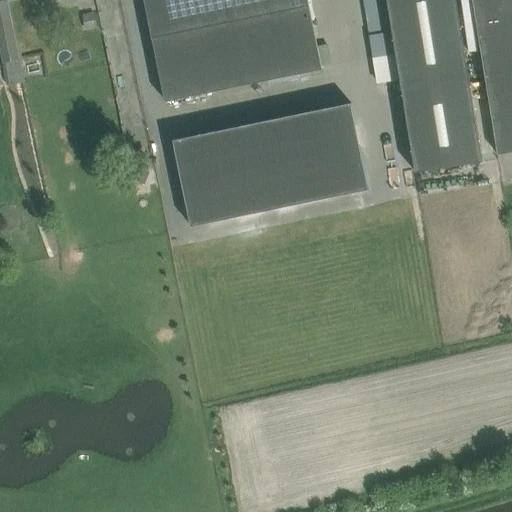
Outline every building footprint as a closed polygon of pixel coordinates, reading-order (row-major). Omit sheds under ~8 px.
[(323,68),(308,0),(145,0),(167,100),(323,68)] [(483,160),(456,0),(388,0),(416,171),(483,160)] [(511,0),(473,0),(476,16),(499,153),(511,151),(511,0)] [(84,15),(87,29),(98,28),(96,13),(84,15)] [(11,22),(0,23),(0,48),(3,61),(19,58),(11,22)] [(353,103),(175,140),(193,226),(371,189),(353,103)]
